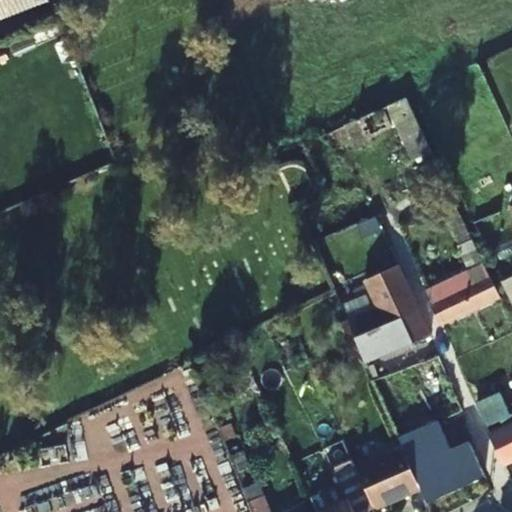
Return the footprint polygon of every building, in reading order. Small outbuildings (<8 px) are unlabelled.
[(486,81),(478,65),(426,89),(434,105),(486,81)] [(409,87),(399,71),(386,79),(395,94),(409,87)] [(432,151),(406,98),(389,106),(396,121),(413,160),(432,151)] [(396,121),(389,106),(384,108),(391,123),(396,121)] [(391,123),(384,108),(357,120),(366,138),(392,127),(391,123)] [(500,295),(452,197),(439,204),(446,216),(463,250),(461,251),(470,271),(427,292),(442,323),(500,295)] [(446,216),(439,204),(430,208),(436,220),(446,216)] [(379,285),(403,276),(399,266),(376,278),(379,285)] [(427,329),(403,276),(379,285),(383,294),(388,292),(392,304),(379,309),(396,344),(427,329)] [(511,277),(503,282),(511,299),(511,277)] [(370,325),(360,301),(342,309),(353,333),(370,325)] [(491,434),(505,465),(511,461),(511,420),(510,416),(500,394),(478,403),(488,426),(502,420),(505,428),(491,434)] [(400,438),(404,447),(422,490),(428,503),(484,477),(470,444),(430,463),(424,448),(446,438),(437,421),(400,438)] [(233,437),(229,425),(219,428),(224,440),(233,437)] [(373,511),(422,490),(404,447),(355,468),(373,511)] [(251,467),(245,451),(230,456),(237,473),(251,467)] [(373,511),(355,468),(352,461),(333,469),(341,486),(312,499),(318,511),(373,511)] [(269,511),(258,482),(242,488),(251,511),(269,511)] [(310,511),(305,502),(293,508),(295,511),(310,511)]
